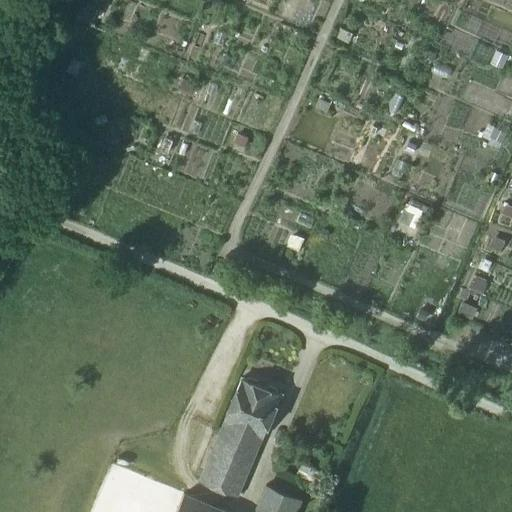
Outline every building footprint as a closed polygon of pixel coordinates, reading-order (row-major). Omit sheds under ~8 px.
[(77,18),(92,23),(98,6),(84,0),(77,18)] [(71,34),(83,38),(87,26),(75,22),(71,34)] [(403,208),(399,218),(417,225),(421,214),(403,208)] [(398,219),(394,231),(413,237),(417,226),(398,219)] [(283,393),(243,377),(199,480),(238,497),(283,393)] [(296,511),(302,500),(268,486),(256,511),(296,511)] [(232,511),(186,492),(177,511),(232,511)]
